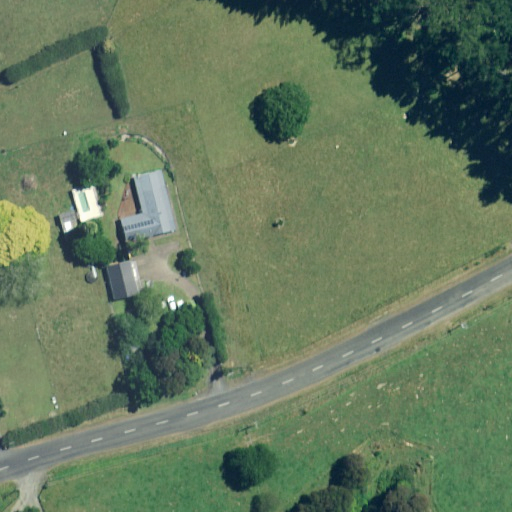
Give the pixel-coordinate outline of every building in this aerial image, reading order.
[(177,230),(162,172),(135,179),(144,214),(121,220),(127,243),(177,230)] [(73,208),(59,211),(65,234),(73,232),(70,224),(77,223),(73,208)] [(72,252),(61,235),(54,240),(65,257),(72,252)] [(139,295),(132,262),(108,267),(115,300),(139,295)] [(117,386),(108,347),(100,349),(109,388),(117,386)]
